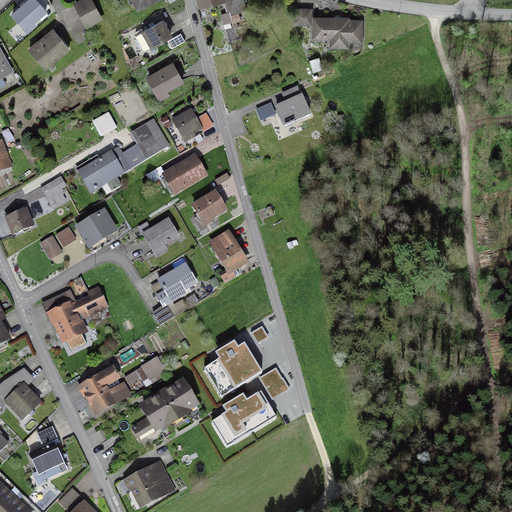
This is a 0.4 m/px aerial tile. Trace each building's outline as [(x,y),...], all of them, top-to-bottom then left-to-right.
[(44,11),(34,0),(29,0),(12,15),(27,31),(32,27),(30,24),(44,11)] [(87,27),(100,19),(89,0),(83,0),(75,5),(87,27)] [(132,0),(137,10),(156,0),(132,0)] [(196,0),(199,10),(203,9),(202,5),(219,0),(220,3),(225,1),(229,13),(244,8),(242,0),(196,0)] [(310,10),(295,10),(295,25),(310,25),(310,10)] [(226,14),(220,15),(223,24),(229,23),(226,14)] [(239,21),(239,19),(231,22),(234,29),(237,28),(235,23),(239,21)] [(347,21),(347,19),(313,19),(312,39),(336,39),(336,47),(347,47),(347,42),(360,42),(361,21),(347,21)] [(151,47),(170,36),(161,21),(141,33),(139,30),(134,32),(136,36),(135,36),(143,51),(151,46),(151,47)] [(41,42),(40,41),(29,50),(42,66),(53,57),(55,60),(68,49),(53,31),(41,42)] [(172,47),(185,41),(182,33),(168,40),(172,47)] [(0,77),(9,72),(0,56),(0,77)] [(181,82),(171,64),(147,78),(157,96),(181,82)] [(310,115),(297,88),(283,94),(286,102),(276,107),(284,126),(310,115)] [(199,129),(190,113),(173,122),(183,139),(182,140),(184,144),(193,139),(190,134),(199,129)] [(113,130),(106,116),(91,124),(98,138),(113,130)] [(15,143),(8,130),(1,134),(9,147),(15,143)] [(110,153),(78,172),(90,193),(122,174),(122,175),(167,148),(158,130),(148,136),(151,141),(138,149),(139,151),(124,160),(118,150),(110,154),(110,153)] [(0,170),(10,166),(4,150),(2,151),(0,147),(0,170)] [(173,195),(205,176),(196,160),(186,166),(184,164),(163,177),(173,195)] [(60,179),(42,189),(52,208),(63,202),(57,191),(65,187),(60,179)] [(214,194),(193,207),(202,222),(209,217),(210,220),(225,211),(214,194)] [(31,228),(22,209),(6,216),(7,219),(6,219),(13,235),(31,228)] [(103,213),(77,229),(88,247),(114,231),(103,213)] [(140,229),(143,236),(155,257),(165,251),(163,247),(178,238),(167,221),(149,232),(146,226),(140,229)] [(56,236),(63,248),(75,241),(68,229),(56,236)] [(238,275),(234,270),(245,263),(228,234),(210,244),(227,271),(220,275),(225,283),(238,275)] [(51,239),(41,244),(47,254),(56,248),(51,239)] [(195,284),(185,266),(158,282),(163,291),(154,296),(162,308),(190,292),(188,289),(195,284)] [(56,325),(59,331),(64,342),(82,333),(74,317),(95,308),(97,313),(106,309),(97,289),(88,293),(90,299),(73,307),(73,306),(70,308),(69,306),(60,310),(58,306),(63,304),(60,297),(42,305),(48,319),(52,317),(56,325)] [(174,317),(167,306),(152,315),(159,326),(174,317)] [(251,334),(258,345),(269,338),(262,327),(251,334)] [(244,344),(238,348),(235,342),(215,354),(219,360),(204,369),(222,398),(231,393),(232,394),(236,391),(235,390),(262,374),(244,344)] [(164,371),(156,359),(141,368),(149,381),(164,371)] [(282,378),(276,368),(259,378),(272,401),(290,390),(283,378),(282,378)] [(117,380),(111,370),(82,387),(87,396),(85,398),(93,412),(95,411),(97,414),(128,395),(123,386),(118,388),(114,381),(117,380)] [(139,378),(135,372),(124,379),(128,385),(139,378)] [(158,397),(159,398),(142,408),(149,419),(132,429),(139,441),(157,431),(156,430),(165,425),(166,426),(187,413),(186,411),(195,405),(182,384),(165,394),(164,393),(158,397)] [(39,403),(23,386),(5,403),(21,420),(39,403)] [(277,419),(261,392),(247,401),(243,395),(222,408),(226,414),(212,423),(227,448),(277,419)] [(39,472),(43,480),(65,470),(61,461),(63,460),(62,456),(59,457),(53,446),(58,444),(51,429),(37,436),(43,450),(29,456),(37,473),(39,472)] [(159,464),(128,480),(141,507),(173,491),(159,464)] [(0,511),(12,500),(0,487),(0,511)] [(67,511),(68,511),(81,499),(71,490),(58,503),(67,511)] [(24,511),(12,500),(0,511),(24,511)]
